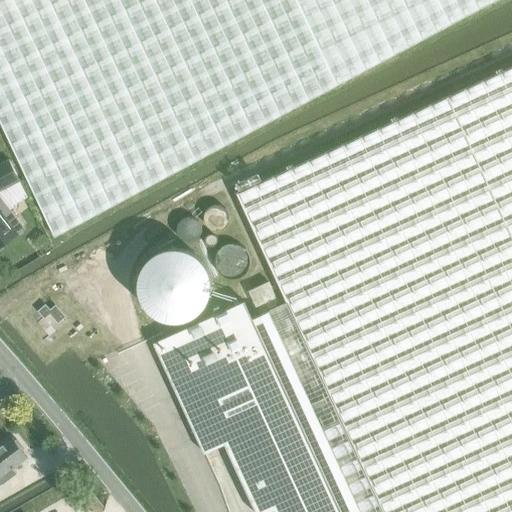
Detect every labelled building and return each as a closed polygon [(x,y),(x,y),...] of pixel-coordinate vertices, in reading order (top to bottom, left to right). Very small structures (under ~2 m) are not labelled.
[(0,0),(0,118),(57,235),(280,116),(496,0),(0,0)] [(511,511),(511,68),(238,194),(288,303),(383,511),(511,511)] [(0,249),(19,234),(25,229),(10,210),(28,197),(21,182),(9,160),(0,165),(0,249)] [(269,282),(249,291),(257,307),(276,298),(269,282)] [(245,302),(154,343),(197,435),(217,426),(225,444),(256,511),(269,511),(274,510),(274,511),(383,511),(288,303),(253,319),(245,302)] [(59,323),(65,318),(55,308),(52,312),(47,308),(41,314),(46,319),(51,315),(59,323)] [(14,470),(28,458),(22,450),(23,448),(17,440),(15,441),(13,439),(0,449),(0,487),(2,485),(3,486),(17,475),(14,470)]
